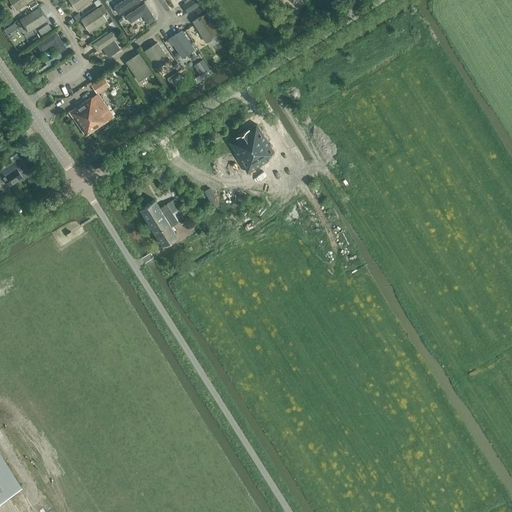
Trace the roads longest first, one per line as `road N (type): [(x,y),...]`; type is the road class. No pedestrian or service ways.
road 1 (unclassified): [(287,511),(82,185)]
road 2 (tertiary): [(82,185),(379,0)]
